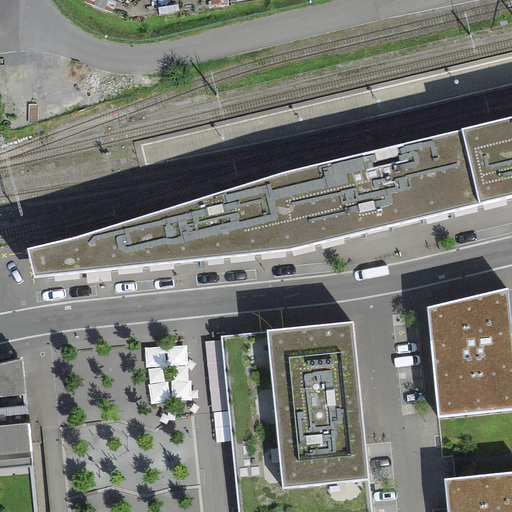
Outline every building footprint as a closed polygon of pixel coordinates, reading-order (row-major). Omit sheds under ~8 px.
[(34,278),(291,253),(511,200),(511,116),(286,171),(76,236),(27,248),(34,278)] [(511,315),(509,287),(427,307),(439,421),(511,414),(511,315)] [(268,332),(220,336),(236,511),(374,511),(372,487),(357,323),(268,332)] [(0,511),(34,511),(20,363),(0,367),(0,511)] [(511,511),(511,470),(443,478),(446,511),(511,511)]
